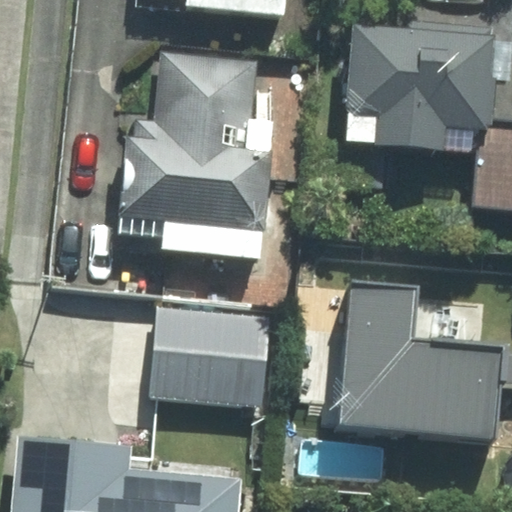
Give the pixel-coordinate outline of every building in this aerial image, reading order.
[(495,35),(356,23),(342,186),(383,190),(387,143),(476,151),(478,128),(495,130),(500,79),(492,79),(495,35)] [(121,216),(270,231),(281,122),(256,119),(262,61),(163,51),(156,120),(131,118),(121,216)] [(424,283),(356,278),(345,425),(503,437),(507,383),(511,383),(511,342),(420,336),(424,283)] [(160,308),(151,396),(265,407),(274,319),(160,308)] [(137,447),(21,436),(13,511),(242,511),(245,478),(135,468),(137,447)]
